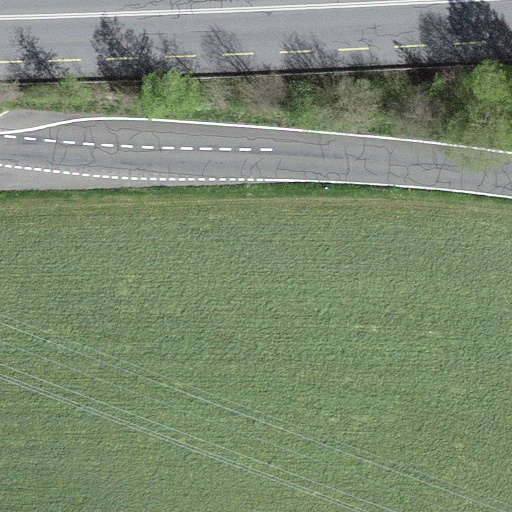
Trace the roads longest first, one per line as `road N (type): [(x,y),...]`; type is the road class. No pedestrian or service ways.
road 1 (tertiary): [(0,145),(296,153),(511,175)]
road 2 (primary): [(0,17),(212,13)]
road 3 (primary): [(212,13),(413,0)]
